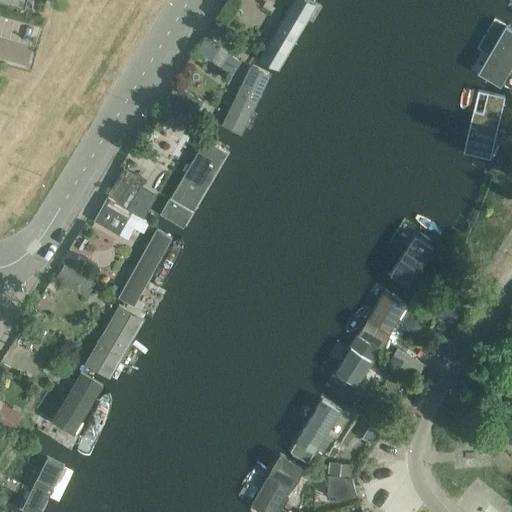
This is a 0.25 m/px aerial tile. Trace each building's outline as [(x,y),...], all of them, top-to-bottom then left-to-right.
[(292,0),(259,60),(280,72),(318,3),(312,0),(292,0)] [(482,77),(503,87),(511,70),(511,29),(507,27),(482,77)] [(273,75),(250,65),(221,127),(245,138),(273,75)] [(171,100),(195,110),(201,96),(177,86),(171,100)] [(479,162),(494,165),(507,109),(491,105),(479,162)] [(159,212),(189,229),(236,149),(207,132),(159,212)] [(121,188),(113,184),(97,220),(123,232),(135,209),(145,214),(156,190),(127,177),(121,188)] [(422,229),(446,243),(472,200),(448,186),(422,229)] [(174,237),(157,228),(119,297),(135,307),(174,237)] [(389,273),(410,287),(439,243),(418,230),(389,273)] [(65,262),(57,279),(89,294),(97,277),(65,262)] [(359,331),(384,346),(411,301),(386,286),(359,331)] [(76,362),(109,383),(149,321),(115,299),(76,362)] [(325,384),(351,399),(381,346),(356,331),(325,384)] [(393,355),(419,371),(426,361),(399,344),(393,355)] [(105,383),(81,368),(50,417),(74,432),(105,383)] [(344,405),(325,394),(292,450),(312,461),(344,405)] [(247,507),(255,511),(278,511),(308,464),(283,449),(247,507)] [(41,511),(63,470),(43,459),(16,511),(41,511)] [(353,495),(355,460),(332,459),(330,494),(353,495)]
